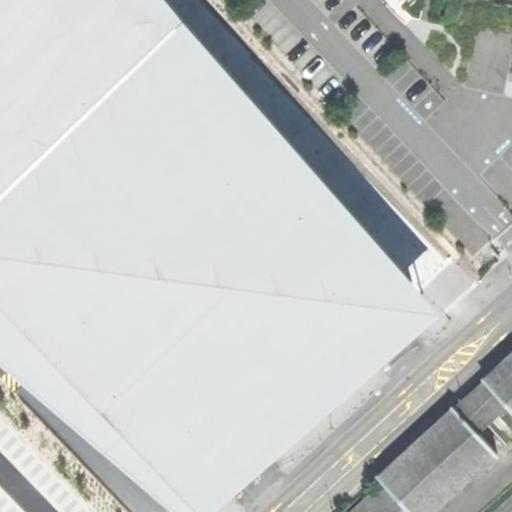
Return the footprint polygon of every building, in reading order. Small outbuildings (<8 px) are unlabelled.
[(0,0),(0,212),(199,27),(178,0),(0,0)] [(511,356),(485,381),(507,404),(511,410),(511,356)] [(470,395),(455,408),(476,431),(507,404),(485,381),(470,395)] [(383,483),(410,511),(433,511),(497,454),(476,431),(455,408),(379,479),(383,483)] [(410,511),(383,483),(352,511),(410,511)]
